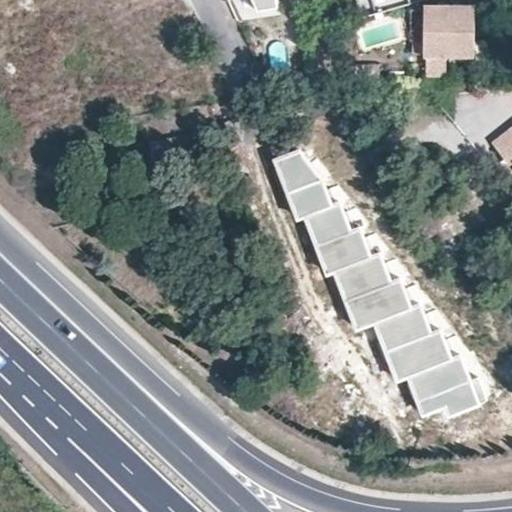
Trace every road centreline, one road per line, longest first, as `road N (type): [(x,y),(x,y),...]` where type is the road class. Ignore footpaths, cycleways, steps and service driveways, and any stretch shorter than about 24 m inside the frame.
road 1 (trunk): [(377,511),(303,486),(256,456),(99,334),(0,239)]
road 2 (trunk): [(241,511),(0,280)]
road 3 (trunk): [(0,353),(163,511)]
road 4 (trunk): [(0,368),(133,511)]
road 5 (residential): [(206,0),(257,111)]
